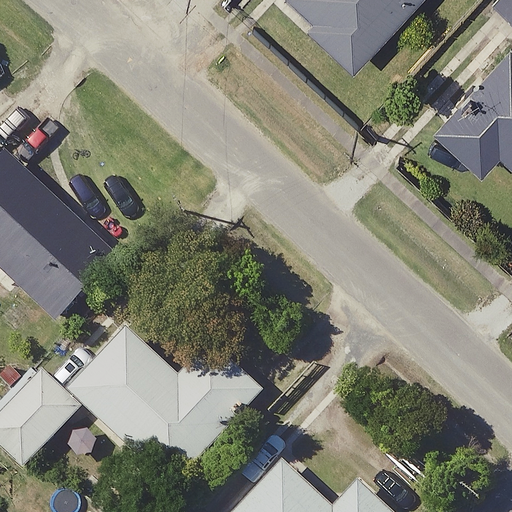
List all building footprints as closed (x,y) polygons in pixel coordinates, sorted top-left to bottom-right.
[(305,0),(322,15),(315,23),(365,69),(428,0),(305,0)] [(511,51),(444,125),(494,170),(511,151),(511,152),(511,51)] [(129,261),(16,158),(0,175),(0,268),(66,329),(129,261)] [(187,381),(134,333),(75,398),(183,496),(273,397),(218,347),(187,381)] [(90,413),(49,376),(0,429),(0,444),(33,475),(90,413)] [(343,510),(293,464),(248,511),(392,511),(365,487),(343,510)]
